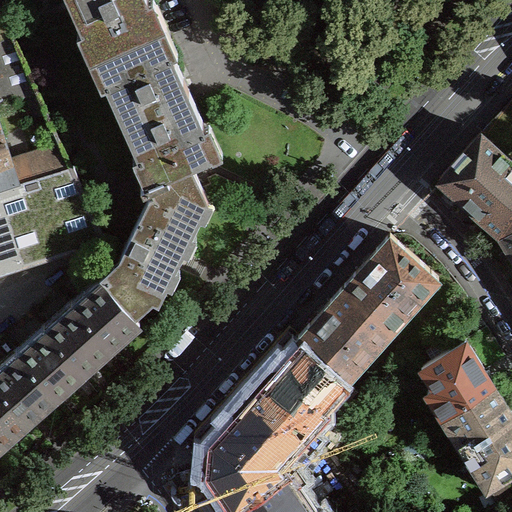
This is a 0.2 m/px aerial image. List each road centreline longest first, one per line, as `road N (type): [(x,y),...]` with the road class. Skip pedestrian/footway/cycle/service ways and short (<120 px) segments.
road 1 (secondary): [(137,438),(382,165)]
road 2 (residential): [(382,165),(474,256),(511,320)]
road 3 (unknown): [(62,0),(83,55),(97,67),(212,26)]
road 4 (secondary): [(382,165),(511,25)]
